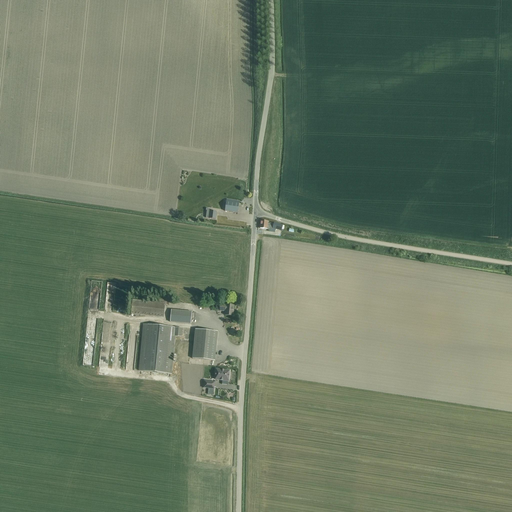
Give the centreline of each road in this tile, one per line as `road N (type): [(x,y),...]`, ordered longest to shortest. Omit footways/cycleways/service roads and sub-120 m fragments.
road 1 (unclassified): [(238,511),(254,213)]
road 2 (unclassified): [(511,264),(339,236),(254,213)]
road 3 (unclassified): [(254,213),(274,75),(271,0)]
